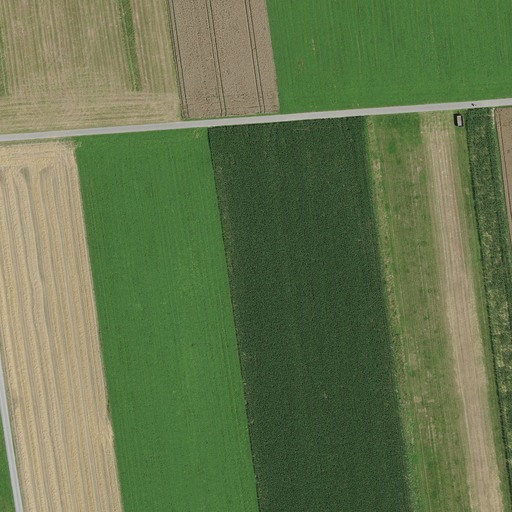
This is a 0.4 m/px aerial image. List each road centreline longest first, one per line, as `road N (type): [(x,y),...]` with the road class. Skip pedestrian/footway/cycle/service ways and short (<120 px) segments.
road 1 (track): [(511,102),(0,138)]
road 2 (track): [(0,383),(17,511)]
